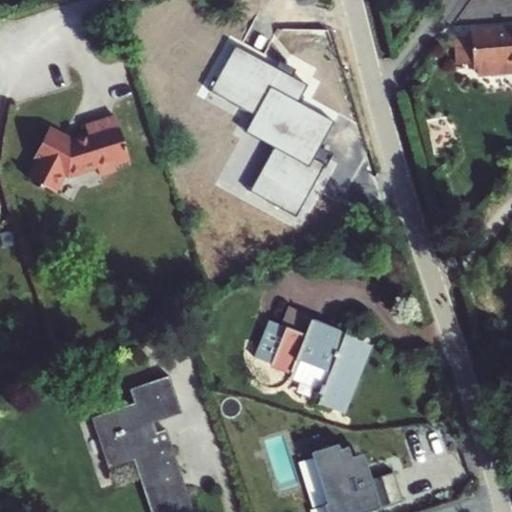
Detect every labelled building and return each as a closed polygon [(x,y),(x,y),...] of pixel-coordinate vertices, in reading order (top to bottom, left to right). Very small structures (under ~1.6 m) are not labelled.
[(508,72),(511,66),(511,28),(471,31),(472,36),(473,63),(473,68),(477,68),(478,74),(508,72)] [(473,63),(472,36),(455,37),(456,63),(473,63)] [(209,92),(236,106),(242,95),(257,104),(251,115),(282,132),(307,85),(234,46),(209,92)] [(242,95),(236,106),(251,115),(257,104),(242,95)] [(34,164),(38,166),(29,184),(39,189),(37,192),(43,196),(46,192),(56,198),(65,180),(71,182),(98,173),(101,180),(117,174),(116,171),(114,167),(129,163),(116,122),(86,132),(89,141),(73,146),(50,134),(34,164)] [(114,167),(116,171),(130,167),(129,163),(114,167)] [(285,327),(270,364),(291,372),(289,377),(318,389),(314,402),(343,414),(364,360),(349,354),(354,341),(355,339),(310,321),(305,335),(285,327)] [(270,364),(285,327),(279,325),(265,361),(270,364)] [(370,347),(354,341),(349,354),(364,360),(370,347)] [(180,413),(167,376),(128,390),(133,403),(91,418),(108,468),(132,460),(149,511),(188,511),(193,510),(165,430),(156,433),(151,435),(147,424),(152,422),(180,413)] [(156,433),(152,422),(147,424),(151,435),(156,433)] [(324,511),(362,511),(401,500),(391,470),(367,478),(359,452),(349,456),(346,445),(337,448),(336,442),(310,451),(326,501),(321,503),(324,511)]
